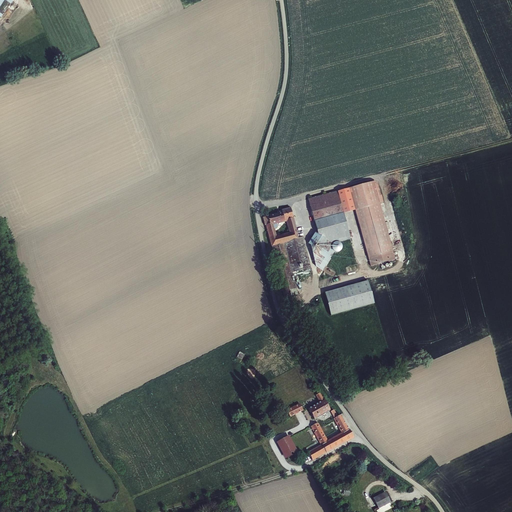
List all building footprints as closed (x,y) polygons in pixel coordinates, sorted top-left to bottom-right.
[(0,0),(0,15),(2,17),(14,0),(0,0)] [(372,183),(348,189),(354,213),(370,268),(394,261),(372,183)] [(348,189),(310,199),(316,222),(326,220),(327,219),(354,213),(348,189)] [(298,239),(289,209),(280,211),(280,213),(264,217),(272,247),(285,243),(286,248),(292,246),(291,242),(294,241),(296,245),(300,244),(299,243),(304,242),(302,238),(298,239)] [(332,251),(344,228),(327,219),(310,253),(329,263),(334,252),(332,251)] [(285,243),(294,276),(313,270),(304,242),(299,243),(300,244),(296,245),(294,241),(291,242),(292,246),(286,248),(285,243)] [(285,243),(272,247),(289,307),(302,304),(294,276),(285,243)] [(325,291),(331,315),(375,304),(369,281),(325,291)] [(320,394),(318,395),(322,401),(310,408),(316,419),(332,411),(322,393),(321,393),(320,391),(318,392),(320,394)] [(304,409),(300,402),(287,409),(291,416),(304,409)] [(313,427),(323,445),(327,452),(355,437),(343,416),(340,418),(336,411),(332,413),(344,434),(329,442),(319,424),(313,427)] [(298,451),(290,435),(277,442),(285,458),(298,451)] [(314,460),(327,452),(323,445),(310,453),(314,460)] [(392,501),(386,492),(376,497),(381,507),(392,501)]
